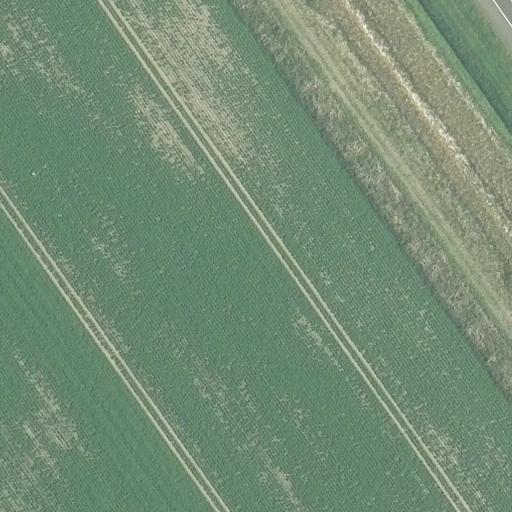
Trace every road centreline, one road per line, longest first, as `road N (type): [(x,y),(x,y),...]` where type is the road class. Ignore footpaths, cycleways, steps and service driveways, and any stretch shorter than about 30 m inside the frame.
road 1 (residential): [(0,255),(351,0)]
road 2 (unclassified): [(511,210),(364,0)]
